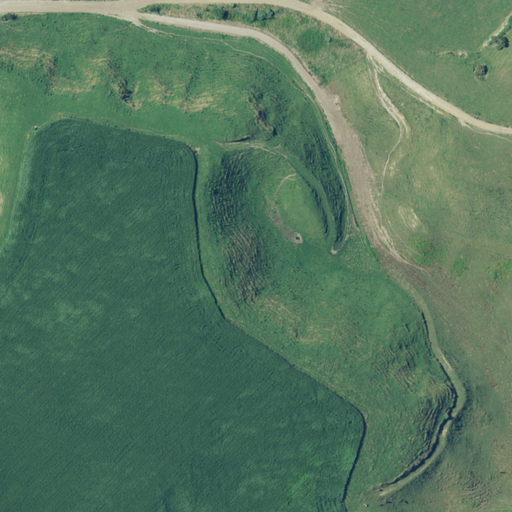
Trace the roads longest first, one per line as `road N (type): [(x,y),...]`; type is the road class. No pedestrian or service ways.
road 1 (track): [(167,0),(0,19)]
road 2 (track): [(459,80),(420,36),(352,0)]
